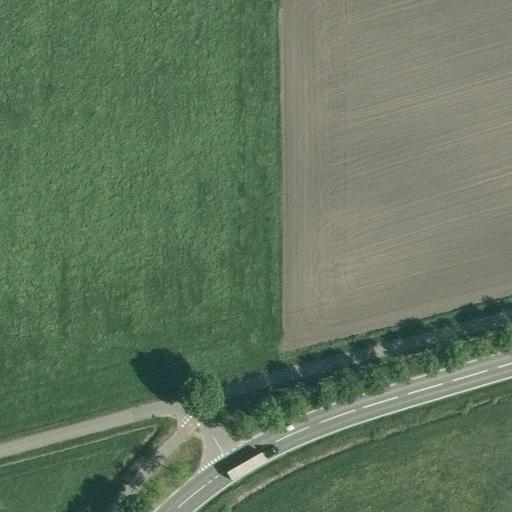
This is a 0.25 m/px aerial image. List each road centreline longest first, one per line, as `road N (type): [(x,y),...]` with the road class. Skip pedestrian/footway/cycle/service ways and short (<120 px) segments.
road 1 (secondary): [(228,469),(357,408),(511,363)]
road 2 (unclassified): [(0,449),(174,408),(196,417),(228,469)]
